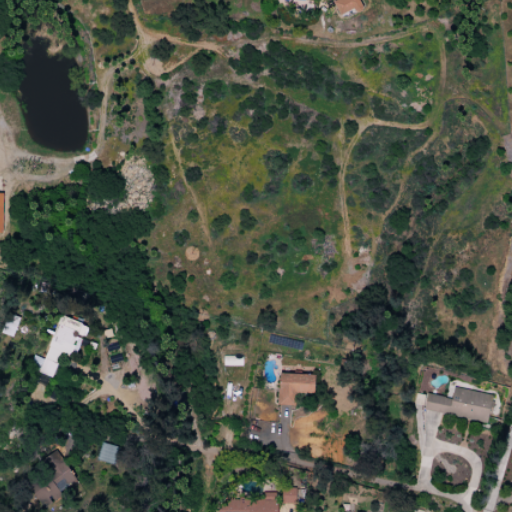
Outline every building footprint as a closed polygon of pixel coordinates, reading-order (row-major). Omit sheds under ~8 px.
[(360,6),(357,0),(334,0),(331,1),(338,16),(360,6)] [(1,334),(14,337),(18,317),(5,314),(1,334)] [(44,359),(33,355),(28,369),(51,377),(59,353),(70,356),(77,335),(84,337),(87,326),(58,316),(44,359)] [(294,406),(294,394),(313,394),(314,375),(278,373),(277,405),(294,406)] [(491,395),(452,388),(450,399),(425,394),(422,411),(486,422),(491,395)] [(119,447),(100,444),(97,462),(117,465),(119,447)] [(296,488),(282,489),(282,505),(296,504),(296,488)] [(276,511),(277,493),(262,493),(262,500),(219,499),(218,511),(276,511)]
